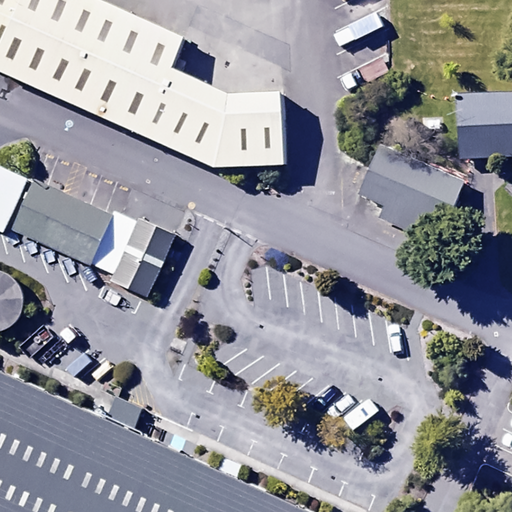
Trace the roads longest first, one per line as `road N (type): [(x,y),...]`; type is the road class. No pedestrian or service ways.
road 1 (unclassified): [(511,322),(0,100)]
road 2 (unknown): [(290,229),(275,0)]
